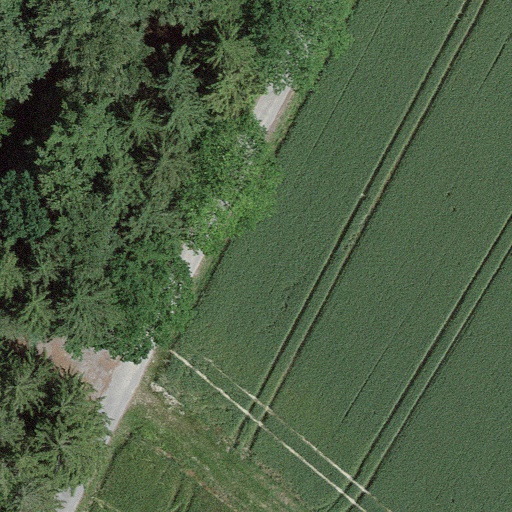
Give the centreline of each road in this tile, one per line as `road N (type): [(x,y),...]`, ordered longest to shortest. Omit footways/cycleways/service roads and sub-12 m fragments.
road 1 (track): [(64,511),(305,0)]
road 2 (track): [(0,323),(145,339)]
